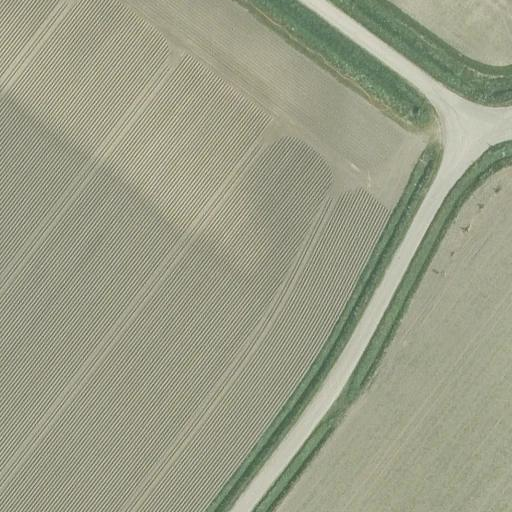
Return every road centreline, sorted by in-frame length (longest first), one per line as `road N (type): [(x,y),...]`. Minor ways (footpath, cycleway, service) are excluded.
road 1 (unclassified): [(239,511),(349,362),(475,127)]
road 2 (unclassified): [(475,127),(308,0)]
